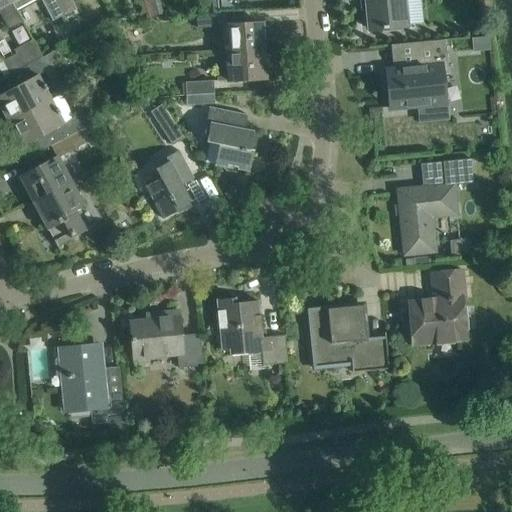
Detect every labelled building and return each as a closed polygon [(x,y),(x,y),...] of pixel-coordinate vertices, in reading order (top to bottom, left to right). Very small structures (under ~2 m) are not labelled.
[(22,22),(10,0),(0,0),(0,15),(5,26),(6,27),(7,28),(8,28),(10,28),(22,22)] [(64,14),(56,0),(10,0),(22,22),(41,11),(47,24),(64,14)] [(56,0),(64,14),(76,10),(71,0),(56,0)] [(364,0),(368,29),(408,25),(405,0),(364,0)] [(224,13),(196,15),(197,29),(224,27),(224,25),(224,13)] [(226,53),(263,50),(261,23),(224,25),(224,27),(226,53)] [(489,35),(471,37),(472,51),(490,49),(489,35)] [(386,70),(390,109),(445,104),(442,74),(448,73),(445,40),(409,44),(412,66),(394,67),(394,69),(386,70)] [(0,73),(2,78),(41,57),(34,44),(0,62),(0,73)] [(41,57),(2,78),(9,90),(0,94),(0,107),(7,121),(50,98),(38,75),(62,62),(56,49),(41,57)] [(263,50),(226,53),(227,68),(216,68),(217,82),(228,81),(245,80),(265,79),(263,50)] [(137,66),(126,67),(127,78),(137,77),(137,66)] [(213,81),(184,83),(185,96),(202,95),(214,94),(213,81)] [(214,94),(202,95),(203,104),(215,103),(214,94)] [(50,98),(7,121),(21,147),(36,139),(42,151),(51,146),(81,130),(95,123),(88,110),(63,123),(50,98)] [(247,115),(213,108),(209,107),(206,122),(210,123),(206,142),(223,145),(219,166),(249,172),(253,150),(249,149),(253,131),(244,129),(247,115)] [(174,123),(163,130),(173,145),(184,138),(174,123)] [(81,130),(51,146),(57,157),(19,177),(32,201),(70,181),(58,158),(88,142),(81,130)] [(193,178),(184,161),(179,150),(166,157),(168,161),(156,168),(163,182),(147,191),(162,219),(179,210),(177,206),(190,200),(181,185),(193,178)] [(417,188),(397,190),(404,255),(424,253),(435,252),(431,212),(455,210),(456,215),(453,185),(473,183),(470,159),(442,162),(444,174),(445,184),(441,185),(441,186),(417,188)] [(74,188),(70,181),(32,201),(56,246),(85,231),(74,210),(84,206),(74,188)] [(150,204),(145,195),(137,199),(142,208),(150,204)] [(462,270),(451,271),(431,274),(434,301),(409,303),(413,344),(465,338),(462,299),(465,298),(462,270)] [(288,364),(287,355),(285,335),(261,337),(257,301),(235,303),(235,298),(217,300),(222,349),(229,349),(230,355),(261,352),(262,366),(288,364)] [(388,370),(387,360),(385,340),(366,342),(362,309),(339,311),(339,308),(309,311),(314,365),(351,361),(352,373),(388,370)] [(203,366),(202,354),(200,334),(181,336),(179,316),(146,319),(146,321),(130,323),(133,359),(177,355),(178,369),(203,366)] [(84,345),(58,348),(64,407),(89,405),(91,422),(95,425),(124,422),(121,394),(105,395),(101,349),(85,351),(84,345)] [(288,366),(279,367),(280,376),(289,375),(288,366)]
